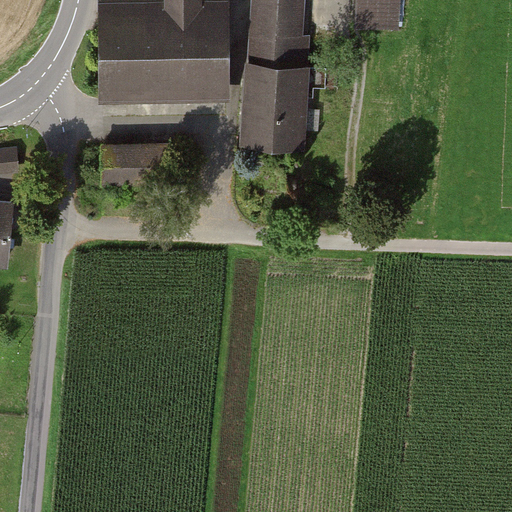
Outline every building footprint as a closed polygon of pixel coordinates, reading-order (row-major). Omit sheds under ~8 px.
[(155,0),(104,1),(106,98),(228,96),(226,0),(155,0)] [(308,0),(255,0),(246,139),(299,143),(308,0)] [(402,0),(358,0),(357,26),(400,29),(402,0)] [(169,137),(105,139),(106,181),(170,178),(169,137)] [(0,153),(0,172),(20,171),(19,152),(0,153)] [(0,266),(5,267),(12,214),(0,212),(0,266)]
